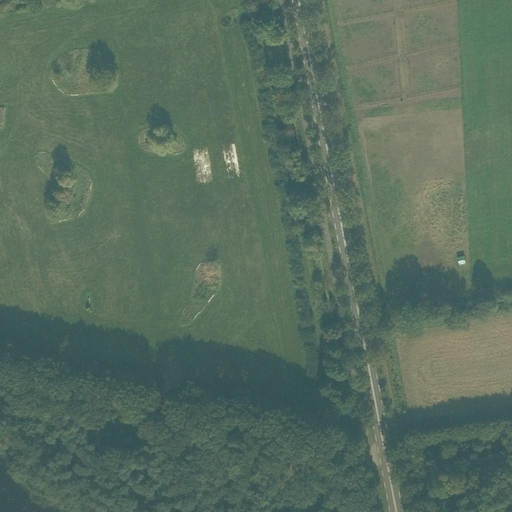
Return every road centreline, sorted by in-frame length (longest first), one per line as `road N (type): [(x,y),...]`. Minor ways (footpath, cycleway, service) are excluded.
road 1 (secondary): [(394,511),(296,0)]
road 2 (track): [(344,332),(511,301)]
